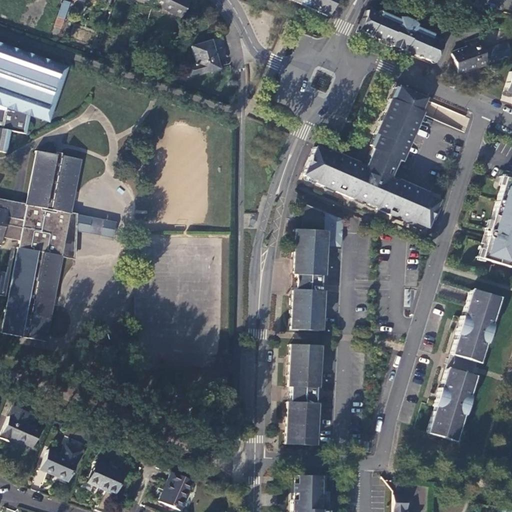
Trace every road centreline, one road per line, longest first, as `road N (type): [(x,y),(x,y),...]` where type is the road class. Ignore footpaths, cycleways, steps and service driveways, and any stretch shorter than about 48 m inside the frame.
road 1 (residential): [(255,458),(378,463),(482,109)]
road 2 (tertiary): [(313,106),(269,224),(255,458)]
road 3 (residential): [(482,109),(376,61),(353,70)]
